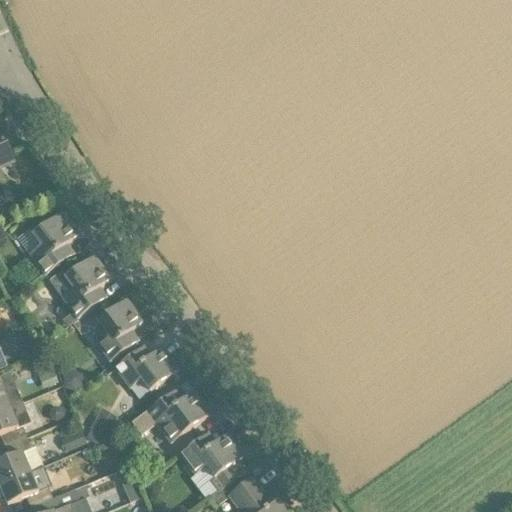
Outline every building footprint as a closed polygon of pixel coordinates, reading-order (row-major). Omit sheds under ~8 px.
[(0,161),(9,157),(1,138),(0,138),(0,181),(2,181),(1,180),(0,180),(0,161)] [(32,230),(44,222),(38,215),(27,223),(32,230)] [(68,247),(78,239),(61,217),(33,238),(41,250),(30,258),(46,279),(75,256),(68,247)] [(100,290),(110,282),(94,260),(66,281),(62,275),(49,284),(78,322),(108,300),(100,290)] [(95,345),(110,365),(140,343),(133,333),(143,326),(126,303),(97,325),(106,336),(95,345)] [(145,349),(115,372),(130,392),(138,403),(150,395),(179,374),(162,351),(153,358),(145,349)] [(43,391),(57,386),(50,368),(36,374),(43,391)] [(64,390),(74,394),(83,388),(82,377),(72,373),(63,379),(64,390)] [(0,415),(23,406),(17,393),(6,390),(1,379),(0,379),(0,415)] [(211,417),(194,395),(185,402),(178,392),(132,426),(141,439),(157,428),(163,435),(171,447),(182,438),(211,417)] [(0,439),(0,440),(5,450),(27,441),(22,430),(31,426),(23,406),(0,415),(0,439)] [(90,431),(106,440),(114,427),(98,417),(90,431)] [(80,434),(61,442),(66,455),(86,447),(80,434)] [(206,470),(215,482),(210,485),(218,495),(246,474),(239,464),(243,460),(227,438),(215,446),(208,437),(179,458),(195,478),(206,470)] [(121,452),(115,440),(100,451),(121,452)] [(32,452),(27,441),(5,450),(9,461),(0,465),(0,488),(30,476),(43,470),(35,451),(32,452)] [(124,493),(136,488),(129,470),(117,475),(124,493)] [(246,474),(218,495),(211,500),(213,501),(218,509),(230,500),(253,484),(246,474)] [(30,476),(0,488),(0,491),(7,509),(26,501),(31,511),(53,502),(48,491),(39,495),(30,476)] [(238,511),(282,511),(270,496),(265,500),(261,494),(253,484),(230,500),(238,511)] [(73,511),(72,507),(90,500),(85,488),(53,502),(31,511),(29,511),(73,511)]
